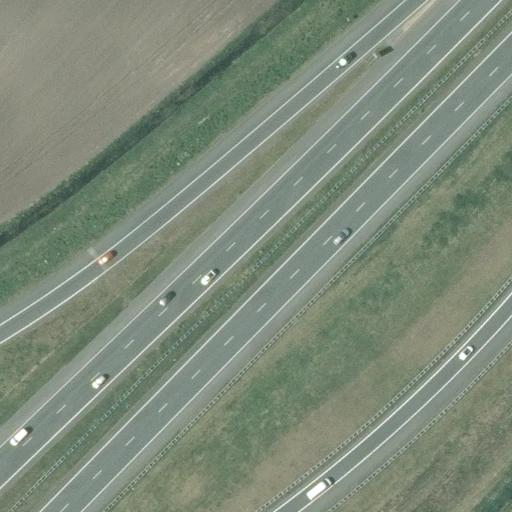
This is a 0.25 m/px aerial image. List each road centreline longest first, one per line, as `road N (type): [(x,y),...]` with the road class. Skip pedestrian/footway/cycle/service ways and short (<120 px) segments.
road 1 (motorway): [(482,0),(0,469)]
road 2 (motorway): [(62,511),(511,54)]
road 3 (motorway): [(415,0),(116,254),(0,333)]
road 4 (motorway): [(287,511),(439,382),(511,303)]
